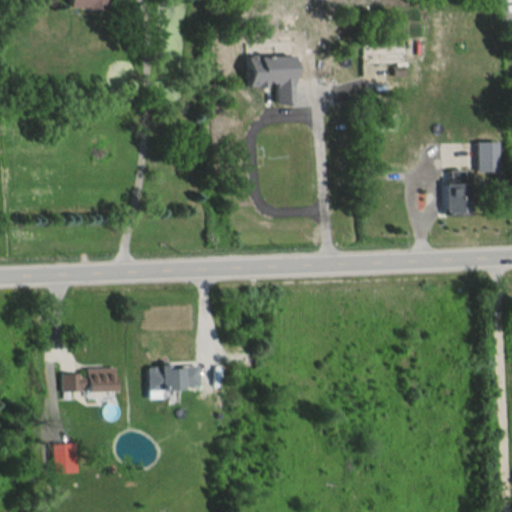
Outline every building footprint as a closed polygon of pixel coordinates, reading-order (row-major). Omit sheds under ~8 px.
[(67,0),(68,8),(105,8),(105,0),(67,0)] [(292,104),(293,56),(245,55),(245,86),(274,87),(274,104),(292,104)] [(447,143),(461,143),(461,126),(447,126),(447,143)] [(436,214),(459,214),(459,182),(436,182),(436,214)] [(140,366),(140,389),(192,389),(192,365),(140,366)] [(79,373),(54,373),(54,391),(110,391),(110,367),(79,367),(79,373)]
